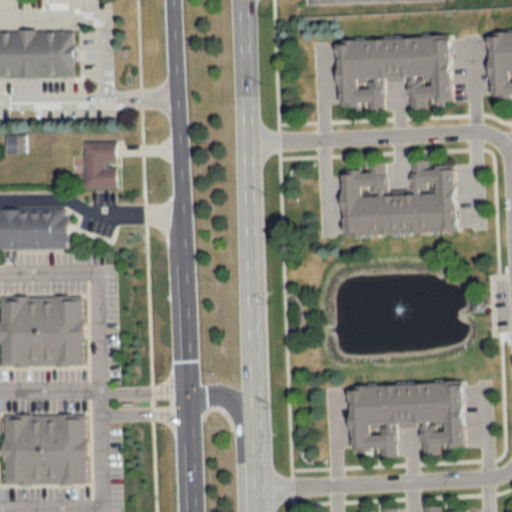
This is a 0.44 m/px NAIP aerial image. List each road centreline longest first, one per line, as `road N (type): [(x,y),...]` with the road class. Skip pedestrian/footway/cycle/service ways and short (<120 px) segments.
road 1 (residential): [(251,490),(493,478),(511,468),(510,151),(469,133),(239,143)]
road 2 (secondary): [(251,511),(235,0)]
road 3 (secondary): [(168,0),(178,230)]
road 4 (secondary): [(178,230),(186,407)]
road 5 (secondary): [(239,511),(236,406),(224,394),(185,387)]
